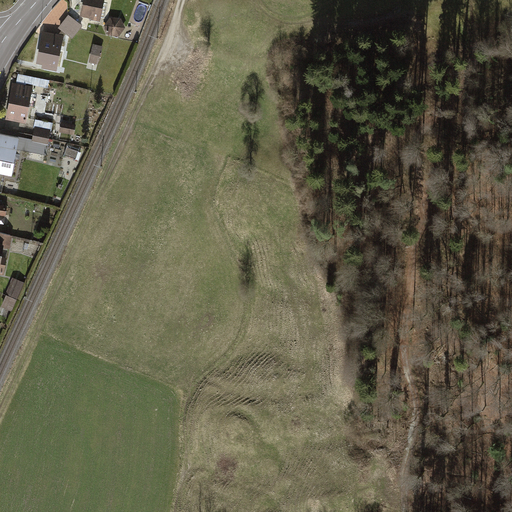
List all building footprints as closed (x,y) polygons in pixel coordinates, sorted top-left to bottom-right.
[(105,0),(83,0),(80,18),(100,22),(105,0)] [(69,16),(64,22),(77,32),(82,26),(69,16)] [(121,19),(111,19),(104,27),(107,35),(119,37),(125,28),(121,19)] [(64,22),(58,29),(72,39),(77,32),(64,22)] [(63,35),(44,31),(38,61),(43,62),(42,67),(56,69),(63,35)] [(102,47),(94,45),(89,63),(97,65),(102,47)] [(33,79),(16,76),(15,80),(32,84),(33,79)] [(33,87),(13,84),(7,115),(12,116),(11,121),(26,124),(33,87)] [(79,124),(65,120),(63,127),(78,131),(79,124)] [(51,131),(37,128),(36,135),(49,137),(51,131)] [(49,137),(36,135),(34,142),(48,145),(49,140),(49,137)] [(29,148),(29,138),(21,138),(21,147),(29,148)] [(0,175),(12,177),(16,144),(0,141),(0,175)] [(75,159),(78,147),(71,146),(68,157),(75,159)] [(13,233),(0,231),(0,242),(12,244),(12,236),(13,233)] [(24,283),(13,278),(6,295),(17,299),(24,283)] [(15,302),(7,298),(3,308),(11,312),(15,302)]
